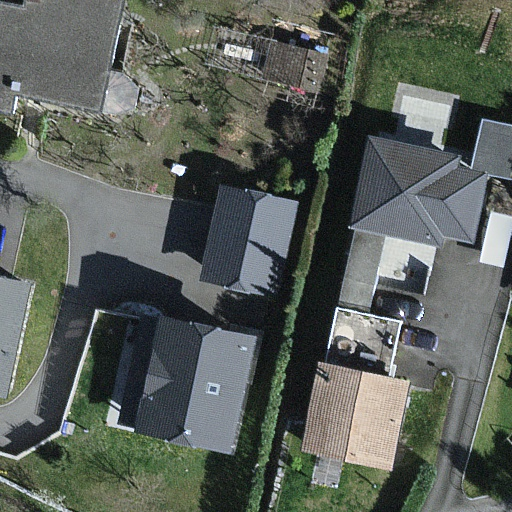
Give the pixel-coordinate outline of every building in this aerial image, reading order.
[(35,0),(33,13),(0,6),(0,104),(7,106),(19,109),(23,92),(102,108),(124,0),(35,0)] [(376,136),(342,287),(377,294),(380,281),(421,290),(432,239),(442,241),(444,232),(477,239),(492,169),(466,163),(467,156),(376,136)] [(295,201),(226,188),(209,275),(278,288),(295,201)] [(0,384),(8,386),(32,282),(0,274),(0,384)] [(374,310),(377,294),(342,287),(308,443),(391,462),(409,381),(391,377),(404,317),(374,310)] [(257,338),(153,314),(127,420),(231,445),(257,338)]
